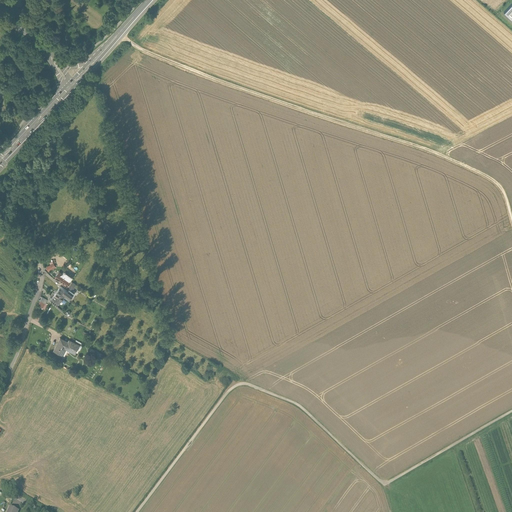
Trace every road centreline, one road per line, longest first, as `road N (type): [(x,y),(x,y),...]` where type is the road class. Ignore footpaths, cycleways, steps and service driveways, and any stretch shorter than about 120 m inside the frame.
road 1 (track): [(137,511),(236,385),(294,402),(381,482),(511,410)]
road 2 (track): [(511,216),(493,178),(117,36)]
road 3 (residential): [(0,388),(41,279),(37,254),(0,214)]
